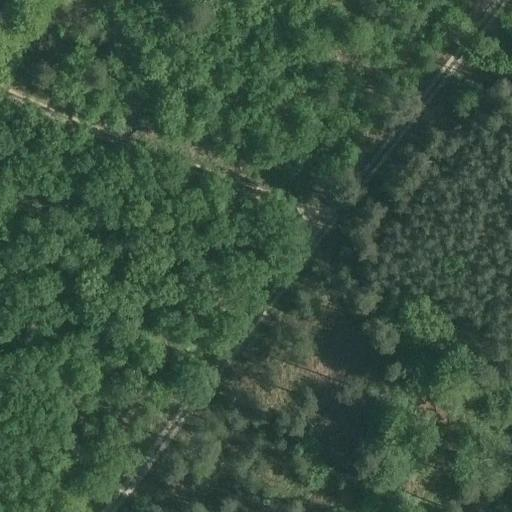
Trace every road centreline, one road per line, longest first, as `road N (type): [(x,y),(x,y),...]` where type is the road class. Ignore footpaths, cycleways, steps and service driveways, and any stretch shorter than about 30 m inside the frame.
road 1 (track): [(498,0),(103,511)]
road 2 (track): [(329,223),(0,90)]
